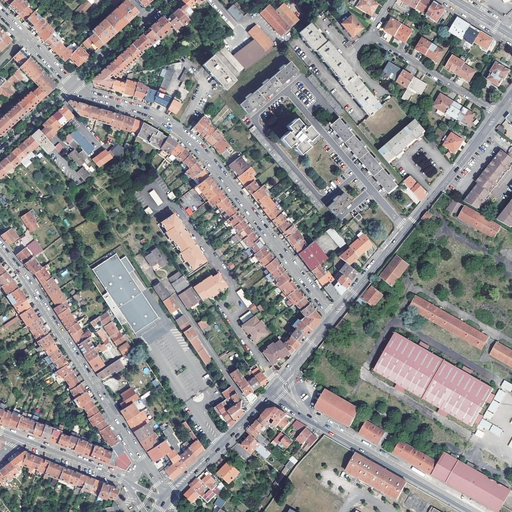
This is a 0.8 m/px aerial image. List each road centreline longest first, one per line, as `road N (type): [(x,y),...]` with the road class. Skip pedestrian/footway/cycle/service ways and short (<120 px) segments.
road 1 (residential): [(333,316),(185,135),(71,84)]
road 2 (tertiary): [(145,464),(0,248)]
road 3 (tertiary): [(474,511),(299,410)]
road 4 (residential): [(286,90),(257,113),(256,124),(318,195),(329,197),(358,172)]
road 5 (track): [(397,322),(399,297),(409,286),(511,341)]
road 6 (residential): [(498,113),(370,35)]
road 7 (tertiary): [(406,229),(498,113)]
road 8 (residential): [(253,410),(174,295)]
road 9 (tertiary): [(71,84),(167,0)]
road 10 (tertiary): [(165,499),(253,410)]
